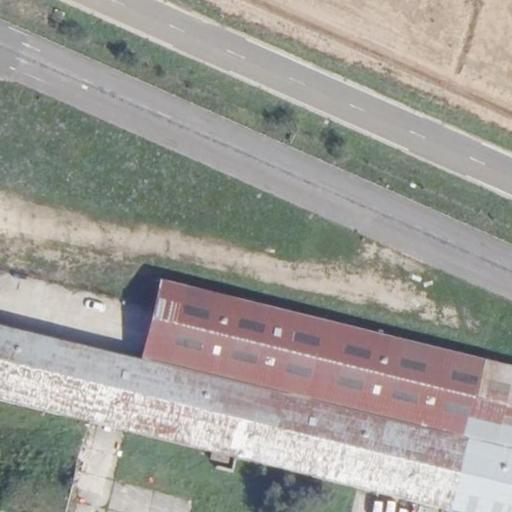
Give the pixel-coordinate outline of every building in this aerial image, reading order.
[(60,254),(101,265),(108,237),(67,226),(60,254)] [(4,279),(0,296),(0,303),(22,309),(28,284),(4,279)] [(511,511),(511,365),(159,280),(140,360),(0,326),(0,397),(482,511),(511,511)] [(103,493),(113,447),(79,440),(69,486),(103,493)] [(123,511),(142,511),(149,492),(124,483),(115,509),(123,511)]
